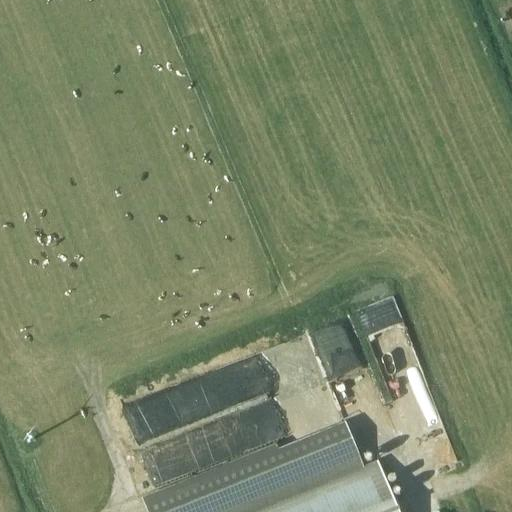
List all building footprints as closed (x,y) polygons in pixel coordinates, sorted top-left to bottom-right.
[(309,332),(323,365),(346,355),(331,323),(309,332)] [(140,499),(145,511),(264,511),(364,472),(344,422),(277,449),(275,444),(140,499)] [(38,468),(36,510),(86,511),(87,489),(98,489),(99,444),(54,443),(54,468),(38,468)] [(163,444),(149,451),(163,477),(177,470),(163,444)] [(364,472),(264,511),(393,511),(375,467),(364,472)]
